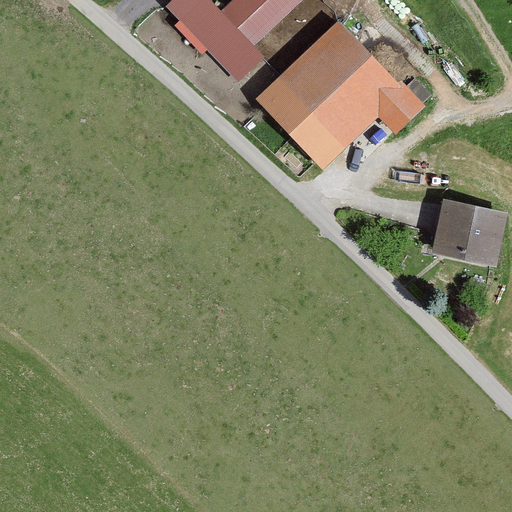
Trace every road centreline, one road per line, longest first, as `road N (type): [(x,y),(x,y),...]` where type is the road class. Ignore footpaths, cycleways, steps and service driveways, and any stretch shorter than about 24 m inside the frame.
road 1 (unclassified): [(511,408),(311,208),(79,0)]
road 2 (track): [(511,104),(435,125),(311,208)]
